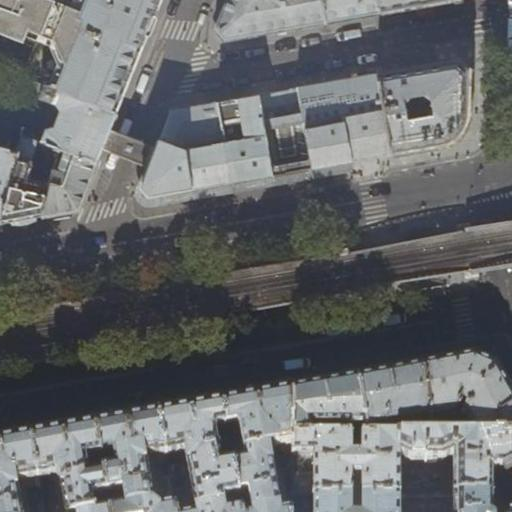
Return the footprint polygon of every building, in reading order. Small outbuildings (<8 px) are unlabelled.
[(0,0),(0,31),(36,46),(28,65),(33,83),(117,113),(127,87),(145,43),(162,0),(0,0)] [(320,0),(292,0),(293,1),(287,1),(286,0),(265,0),(264,0),(226,0),(225,5),(215,29),(224,41),(282,31),(325,23),(320,0)] [(320,0),(325,23),(354,18),(379,14),(376,0),(320,0)] [(456,0),(376,0),(379,14),(420,7),(456,0)] [(468,78),(469,70),(458,60),(415,68),(375,75),(391,155),(416,151),(424,149),(432,148),(437,147),(448,145),(451,143),(454,141),(457,139),(460,136),(462,133),(465,128),(467,124),(468,119),(468,117),(468,99),(468,96),(468,78)] [(391,155),(375,75),(358,78),(337,81),(351,162),(378,158),(391,155)] [(351,162),(337,81),(311,86),(296,88),(313,169),(332,166),(351,162)] [(108,134),(117,113),(33,83),(21,136),(59,149),(97,162),(108,134)] [(276,92),(258,95),(273,176),(291,173),(313,169),(296,88),(276,92)] [(243,97),(216,102),(232,183),(253,179),(273,176),(258,95),(243,97)] [(165,127),(160,140),(186,152),(193,190),(215,186),(232,183),(216,102),(196,106),(172,110),(165,127)] [(40,216),(59,149),(21,136),(17,153),(0,223),(23,219),(40,216)] [(186,152),(160,140),(155,152),(142,187),(149,199),(172,194),(193,190),(186,152)] [(0,223),(17,153),(0,148),(0,223)] [(97,162),(59,149),(40,216),(60,213),(78,210),(88,183),(97,162)] [(471,223),(456,225),(458,237),(473,235),(471,223)] [(478,264),(463,265),(464,278),(479,277),(478,264)] [(457,359),(421,365),(434,436),(471,436),(467,429),(452,429),(456,414),(462,403),(468,407),(464,415),(477,436),(511,436),(511,392),(511,391),(497,367),(474,356),(457,359)] [(393,370),(357,377),(368,436),(434,436),(421,365),(393,370)] [(322,383),(292,388),(292,436),(329,436),(329,426),(338,425),(339,436),(352,436),(362,436),(368,436),(357,377),(322,383)] [(256,394),(222,400),(240,511),(290,511),(291,511),(284,511),(280,511),(270,448),(279,446),(281,452),(291,450),(292,436),(292,388),(256,394)] [(188,406),(158,412),(165,456),(185,453),(195,511),(240,511),(222,400),(188,406)] [(130,417),(94,423),(109,511),(175,511),(174,507),(160,509),(152,466),(166,463),(165,456),(158,412),(130,417)] [(63,428),(29,434),(37,478),(53,477),(58,481),(64,511),(109,511),(94,423),(63,428)] [(0,439),(0,511),(20,511),(16,482),(37,478),(29,434),(0,439)] [(511,436),(477,436),(471,436),(434,436),(368,436),(362,436),(362,456),(352,456),(352,436),(339,436),(329,436),(292,436),(291,450),(291,455),(314,455),(314,474),(291,473),(291,496),(352,496),(352,474),(362,475),(362,496),(400,496),(400,455),(411,460),(442,460),(454,454),(453,496),(491,496),(491,469),(503,469),(510,465),(511,469),(511,436)] [(492,511),(492,496),(491,496),(453,496),(453,511),(399,511),(400,496),(362,496),(362,511),(351,511),(352,496),(291,496),(291,511),(290,511),(492,511)]
